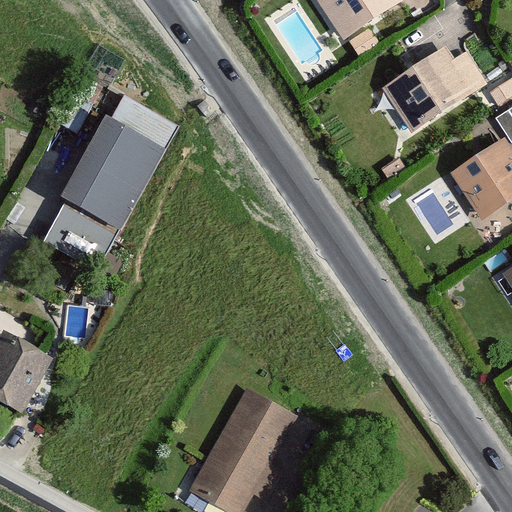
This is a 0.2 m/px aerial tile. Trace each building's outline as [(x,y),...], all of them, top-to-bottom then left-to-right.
[(402,8),(397,0),(307,0),(320,21),(335,22),(347,42),(402,8)] [(474,101),(445,55),(409,78),(391,89),(401,106),(397,118),(411,141),(474,101)] [(511,102),(511,84),(500,93),(509,105),(511,102)] [(119,231),(164,146),(98,112),(53,197),(119,231)] [(511,115),(496,126),(507,143),(511,149),(511,147),(511,115)] [(511,202),(511,160),(502,146),(447,183),(476,226),(511,202)] [(72,264),(99,277),(105,264),(78,250),(72,264)] [(52,360),(2,333),(0,337),(0,400),(23,413),(52,360)] [(244,511),(295,418),(246,391),(189,497),(217,511),(244,511)]
